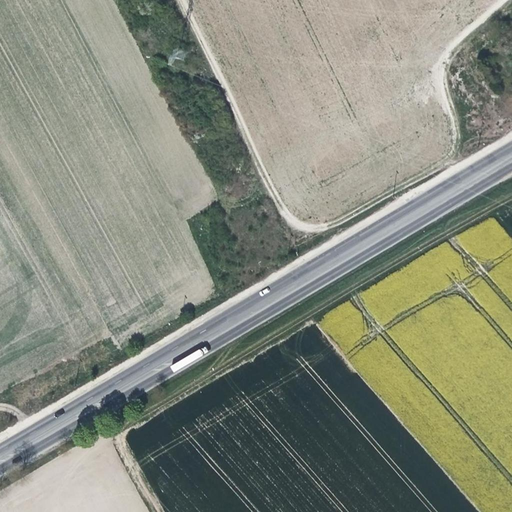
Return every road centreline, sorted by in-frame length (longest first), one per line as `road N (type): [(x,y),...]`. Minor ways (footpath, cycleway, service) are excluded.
road 1 (track): [(511,4),(446,66),(459,147),(316,225),(280,209),(179,0)]
road 2 (primary): [(0,468),(511,167)]
road 3 (track): [(163,511),(121,427),(511,196)]
road 4 (primary): [(362,236),(0,447)]
road 5 (unclassified): [(511,140),(362,236)]
road 6 (primary): [(511,146),(362,236)]
